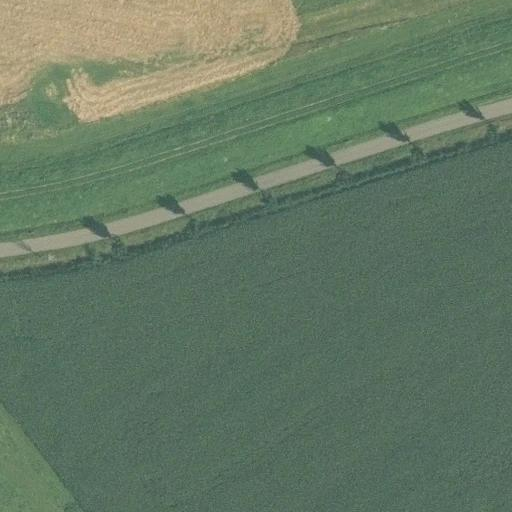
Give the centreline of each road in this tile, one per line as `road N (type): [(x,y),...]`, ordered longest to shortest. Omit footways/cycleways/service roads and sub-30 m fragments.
road 1 (track): [(0,196),(63,187),(511,42)]
road 2 (unclassified): [(0,251),(146,221),(511,106)]
road 3 (track): [(0,46),(51,75),(112,82),(309,0)]
